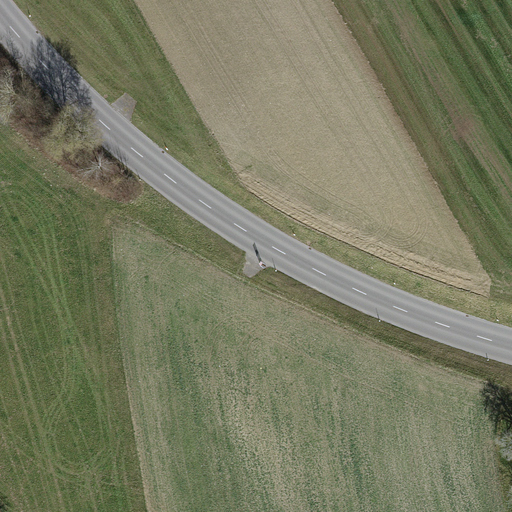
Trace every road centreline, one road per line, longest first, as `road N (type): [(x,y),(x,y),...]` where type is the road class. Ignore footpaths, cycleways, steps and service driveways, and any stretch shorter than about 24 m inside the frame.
road 1 (tertiary): [(511,346),(437,325),(342,282),(180,189),(70,90),(0,9)]
road 2 (track): [(511,176),(408,0)]
